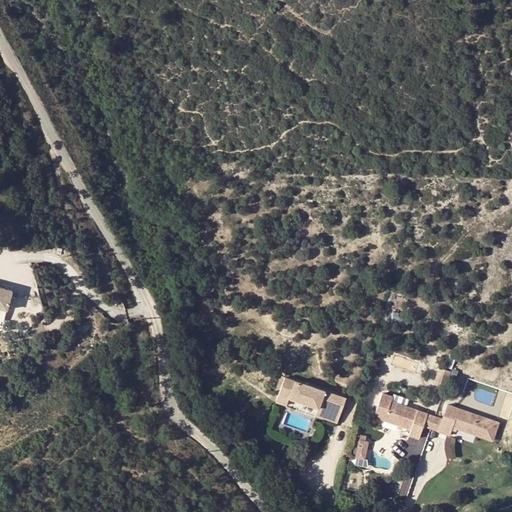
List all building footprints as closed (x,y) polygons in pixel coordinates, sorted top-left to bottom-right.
[(0,310),(5,312),(10,294),(0,290),(0,310)] [(418,373),(422,361),(397,352),(393,364),(418,373)] [(435,382),(445,386),(451,371),(441,367),(435,382)] [(342,395),(279,375),(272,400),(283,403),(285,396),(315,405),(316,401),(328,405),(337,408),(342,395)] [(405,436),(415,439),(419,427),(423,416),(384,404),(386,399),(376,397),(369,420),(407,431),(405,436)] [(334,419),(337,408),(328,405),(316,401),(315,405),(313,413),(334,419)] [(489,440),(494,422),(441,405),(437,420),(433,432),(446,436),(448,427),(489,440)] [(430,418),(423,416),(419,427),(426,430),(430,418)] [(433,432),(437,420),(430,418),(426,430),(433,432)] [(361,435),(360,457),(370,458),(370,436),(361,435)]
